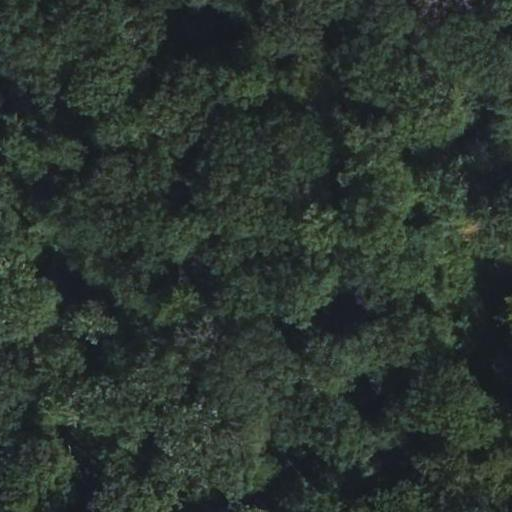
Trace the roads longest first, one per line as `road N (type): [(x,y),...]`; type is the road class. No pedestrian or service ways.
road 1 (track): [(287,0),(511,245)]
road 2 (track): [(335,511),(511,298)]
